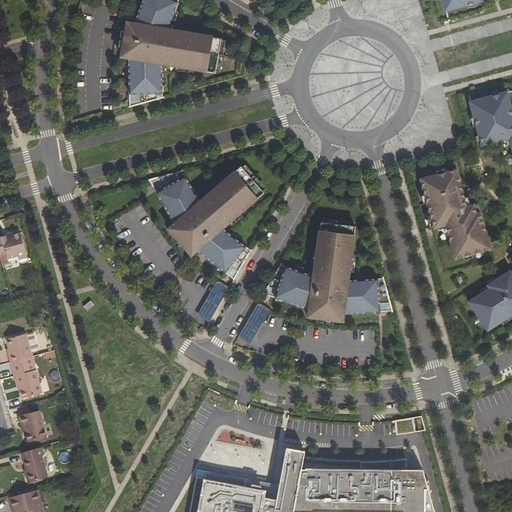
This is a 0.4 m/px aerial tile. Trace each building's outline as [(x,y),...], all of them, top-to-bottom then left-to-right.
[(179,0),(143,0),(135,22),(126,22),(121,56),(129,56),(130,93),(162,93),(162,63),(216,72),(222,39),(168,29),(179,0)] [(447,0),(450,9),(483,0),(447,0)] [(511,90),(474,101),(486,147),(511,139),(511,90)] [(162,93),(130,93),(130,108),(162,99),(162,93)] [(224,228),(264,192),(241,166),(201,201),(185,177),(158,192),(177,223),(172,228),(194,254),(199,249),(226,272),(246,246),(224,228)] [(466,168),(422,179),(435,231),(446,228),(454,260),(500,249),(489,211),(486,211),(484,202),(476,204),(466,168)] [(151,180),(158,192),(185,177),(183,171),(151,180)] [(355,226),(322,222),(314,275),(287,267),(277,296),(310,308),(309,316),(343,321),(344,313),(379,312),(378,280),(349,281),(355,226)] [(19,260),(27,258),(20,232),(13,234),(12,232),(0,235),(0,254),(5,253),(7,260),(18,257),(19,260)] [(246,246),(226,272),(235,279),(252,251),(246,246)] [(264,293),(277,296),(287,267),(281,265),(264,293)] [(511,272),(492,285),(494,288),(473,302),(493,333),(511,319),(511,272)] [(378,280),(379,312),(393,311),(385,279),(378,280)] [(231,286),(222,281),(201,316),(210,321),(231,286)] [(268,308),(259,303),(239,337),(248,342),(268,308)] [(6,349),(10,363),(33,357),(26,333),(6,339),(9,348),(6,349)] [(34,350),(39,349),(35,333),(30,335),(34,350)] [(47,359),(57,357),(55,351),(46,353),(47,359)] [(33,357),(10,363),(17,390),(20,390),(22,399),(43,393),(33,357)] [(59,370),(50,372),(52,381),(61,379),(59,370)] [(28,442),(47,437),(40,410),(18,416),(21,424),(22,432),(25,431),(28,442)] [(422,416),(395,420),(397,435),(426,430),(422,416)] [(43,455),(41,448),(22,453),(28,473),(25,474),(28,482),(47,477),(41,455),(43,455)] [(246,479),(198,470),(190,511),(293,511),(294,511),(313,511),(434,511),(423,470),(407,469),(407,459),(361,462),(361,469),(302,468),(305,451),(289,448),(280,485),(278,492),(244,486),(246,479)] [(280,485),(246,479),(244,486),(278,492),(280,485)] [(45,511),(39,489),(9,497),(12,511),(45,511)]
